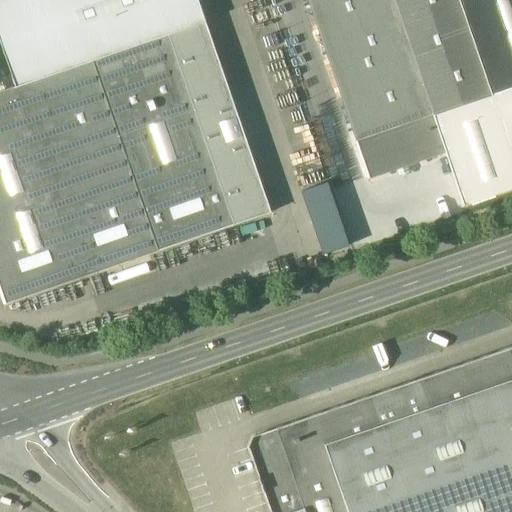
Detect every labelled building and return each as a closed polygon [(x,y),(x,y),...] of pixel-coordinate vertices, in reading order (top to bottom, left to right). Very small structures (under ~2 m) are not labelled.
[(197,0),(0,0),(0,43),(15,87),(93,61),(168,35),(205,22),(197,0)] [(306,0),(356,142),(433,116),(434,115),(435,117),(438,116),(437,114),(491,96),(491,95),(458,0),(306,0)] [(511,88),(511,0),(458,0),(491,95),(511,88)] [(205,22),(168,35),(234,225),(270,213),(205,22)] [(168,35),(93,61),(158,251),(234,225),(168,35)] [(15,87),(0,92),(0,287),(5,304),(158,251),(93,61),(15,87)] [(491,96),(437,114),(438,116),(435,117),(434,115),(433,116),(446,153),(445,153),(463,206),(511,189),(511,88),(491,95),(491,96)] [(433,116),(356,142),(369,179),(397,169),(400,175),(408,173),(406,166),(445,153),(446,153),(433,116)] [(302,190),(319,254),(346,247),(329,183),(302,190)] [(511,511),(511,358),(509,350),(276,430),(304,511),(511,511)] [(304,511),(276,430),(253,438),(249,448),(270,511),(304,511)]
